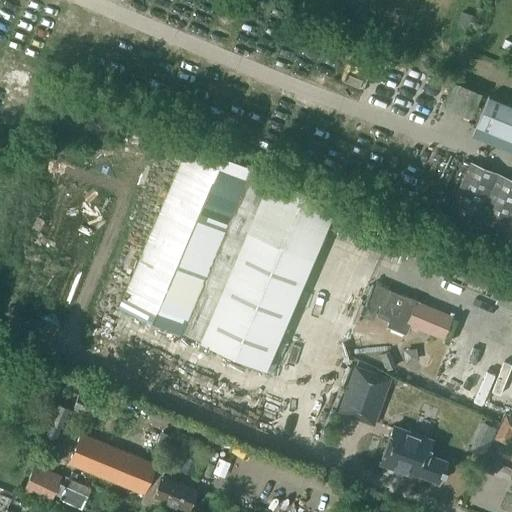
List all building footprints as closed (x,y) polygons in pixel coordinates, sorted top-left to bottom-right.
[(458,80),(449,106),(478,116),(487,90),(458,80)] [(511,151),(511,104),(488,94),(471,135),(511,151)] [(511,258),(511,177),(472,160),(442,229),(511,258)] [(260,367),(330,202),(274,179),(204,344),(260,367)] [(511,269),(509,268),(415,230),(403,260),(496,298),(511,304),(511,269)] [(405,294),(401,302),(396,315),(391,313),(386,326),(405,334),(408,328),(416,332),(417,328),(442,339),(452,315),(405,294)] [(355,365),(348,384),(367,391),(373,372),(355,365)] [(511,391),(511,369),(503,387),(511,391)] [(481,405),(488,389),(464,380),(458,396),(481,405)] [(74,404),(96,413),(100,402),(78,393),(74,404)] [(63,425),(71,406),(58,401),(50,420),(63,425)] [(394,425),(380,463),(418,477),(419,474),(439,481),(439,482),(447,460),(446,460),(427,453),(432,439),(394,425)] [(507,445),(511,434),(499,428),(494,439),(507,445)] [(145,494),(143,498),(153,502),(153,505),(161,508),(163,506),(165,507),(167,502),(188,510),(197,489),(154,472),(157,466),(87,438),(75,467),(145,494)] [(488,460),(485,467),(496,472),(499,465),(488,460)] [(48,503),(61,474),(35,462),(22,491),(48,503)] [(82,509),(85,501),(90,489),(70,480),(61,500),(82,509)]
